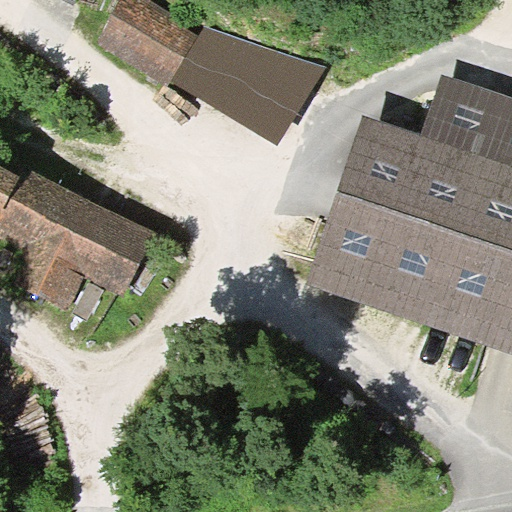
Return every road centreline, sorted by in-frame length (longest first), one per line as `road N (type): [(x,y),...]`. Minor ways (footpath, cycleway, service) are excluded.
road 1 (track): [(511,14),(271,96),(247,258)]
road 2 (track): [(247,258),(467,453),(499,511)]
road 3 (track): [(247,258),(82,397),(102,511)]
road 4 (track): [(0,124),(184,202),(247,258)]
